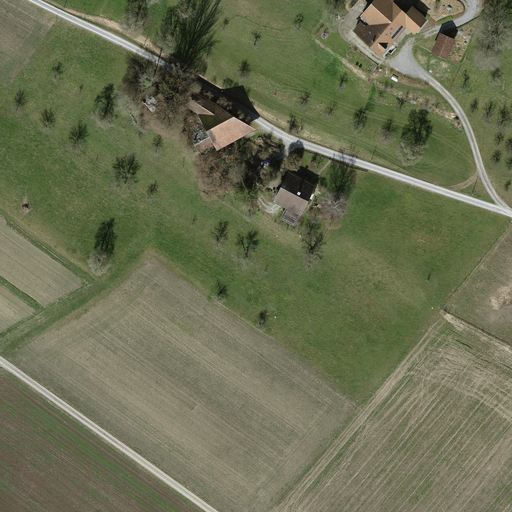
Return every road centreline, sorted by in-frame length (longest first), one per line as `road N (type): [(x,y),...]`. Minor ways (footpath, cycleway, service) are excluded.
road 1 (track): [(32,0),(298,144),(511,214)]
road 2 (track): [(511,213),(478,166),(454,98),(405,63),(407,41),(450,24)]
road 3 (track): [(0,362),(210,511)]
